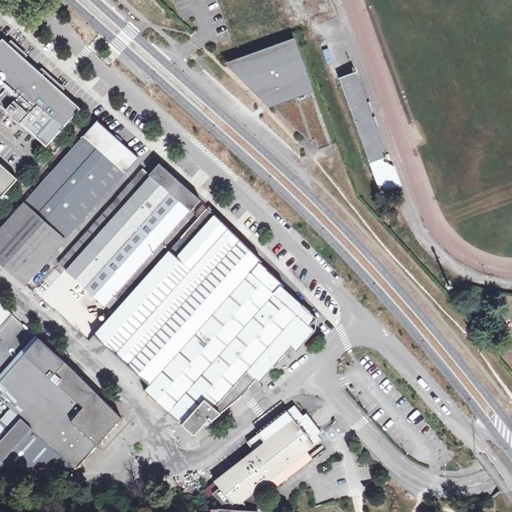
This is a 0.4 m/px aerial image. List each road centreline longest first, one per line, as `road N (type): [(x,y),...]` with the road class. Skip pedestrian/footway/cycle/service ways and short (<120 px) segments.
road 1 (secondary): [(65,0),(327,235),(495,434)]
road 2 (secondary): [(511,426),(339,223),(95,0)]
road 3 (residential): [(21,0),(219,176),(366,322)]
road 4 (residential): [(184,461),(0,283)]
road 5 (residential): [(511,472),(467,486),(428,483),(383,452),(312,369)]
road 6 (residential): [(0,481),(91,483),(184,461)]
road 7 (residential): [(184,461),(312,369)]
road 8 (residential): [(366,322),(464,425)]
